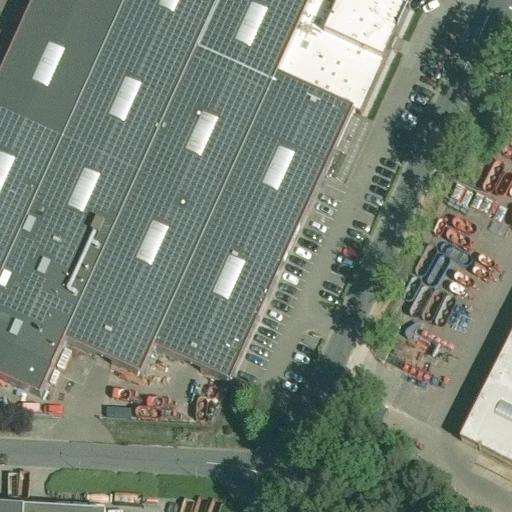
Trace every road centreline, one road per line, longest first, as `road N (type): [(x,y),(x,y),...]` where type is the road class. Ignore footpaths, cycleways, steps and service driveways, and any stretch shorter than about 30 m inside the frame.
road 1 (tertiary): [(278,479),(497,3)]
road 2 (unclassified): [(278,479),(224,465),(0,453)]
